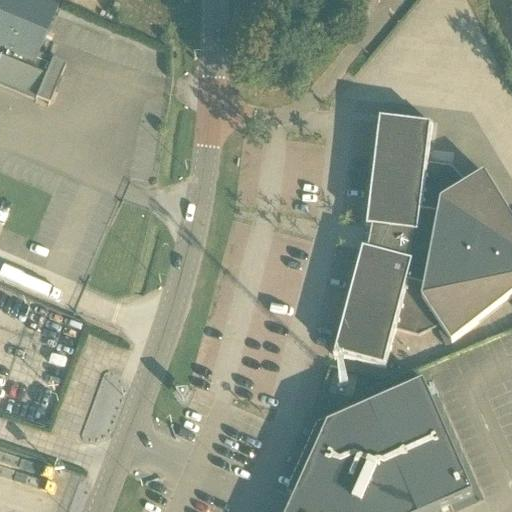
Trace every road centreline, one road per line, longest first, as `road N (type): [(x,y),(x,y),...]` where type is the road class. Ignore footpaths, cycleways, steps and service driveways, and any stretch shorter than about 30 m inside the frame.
road 1 (tertiary): [(99,511),(188,248),(209,112)]
road 2 (unclassified): [(209,112),(273,121),(293,115),(393,0)]
road 3 (unknown): [(293,115),(419,109),(507,138)]
road 4 (unknown): [(56,441),(86,367),(112,358),(153,363)]
road 5 (unknown): [(47,282),(171,309)]
